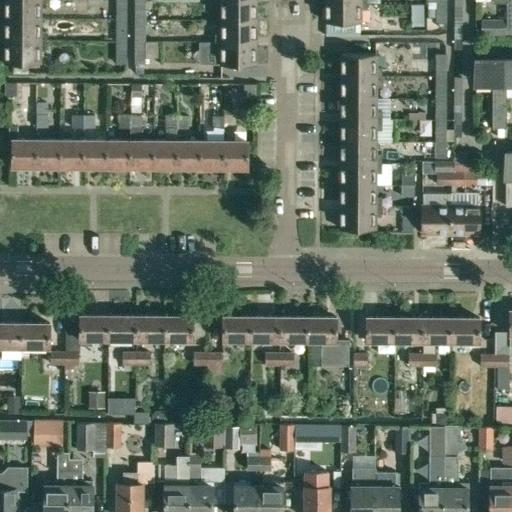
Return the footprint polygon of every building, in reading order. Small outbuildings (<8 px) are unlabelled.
[(47,7),(47,0),(6,0),(6,19),(40,19),(41,7),(47,7)] [(116,0),(117,3),(117,19),(127,19),(127,0),(116,0)] [(135,0),(136,3),(136,19),(146,19),(146,0),(135,0)] [(221,8),(222,20),(256,21),(256,0),(215,0),(215,7),(221,8)] [(366,0),(325,0),(325,22),(360,22),(360,10),(367,10),(366,0)] [(447,7),(436,7),(437,23),(446,23),(447,7)] [(40,30),(40,19),(6,19),(6,41),(47,41),(47,31),(40,30)] [(127,35),(127,19),(117,19),(117,35),(127,35)] [(146,19),(136,19),(135,35),(146,35),(146,19)] [(481,20),(481,35),(505,35),(504,19),(481,20)] [(215,32),(215,41),(256,42),(256,21),(222,20),(222,32),(215,32)] [(127,35),(117,35),(116,47),(117,63),(127,64),(127,47),(127,35)] [(136,63),(146,64),(146,35),(135,35),(136,63)] [(47,41),(6,41),(6,63),(40,63),(40,49),(47,50),(47,41)] [(256,42),(215,41),(215,52),(221,52),(222,64),(256,64),(256,42)] [(342,77),(383,77),(383,67),(376,67),(376,54),(342,54),(342,77)] [(437,55),(436,77),(446,78),(446,55),(437,55)] [(508,94),(508,83),(508,59),(476,59),(476,84),(493,84),(493,128),(508,128),(508,94)] [(342,77),(342,99),(376,99),(376,87),(383,87),(383,77),(342,77)] [(4,83),(4,96),(16,96),(16,82),(4,83)] [(436,99),(446,99),(446,83),(436,83),(436,99)] [(244,84),(244,97),(255,97),(256,84),(244,84)] [(376,110),(376,99),(342,99),(342,120),(383,120),(383,110),(376,110)] [(446,99),(436,99),(436,115),(446,115),(446,99)] [(37,127),(49,127),(49,115),(37,115),(37,127)] [(71,128),(84,128),(84,115),(71,115),(71,128)] [(95,115),(84,115),(84,128),(95,128),(95,115)] [(118,128),(131,128),(131,115),(118,115),(118,128)] [(142,115),(131,115),(131,128),(142,128),(142,115)] [(164,128),(178,128),(178,115),(164,115),(164,128)] [(189,115),(178,115),(178,128),(188,128),(189,115)] [(213,116),(213,128),(225,128),(225,116),(213,116)] [(342,120),(342,140),(377,141),(377,130),(382,130),(383,120),(342,120)] [(436,138),(436,140),(446,140),(446,126),(435,126),(436,138)] [(225,140),(225,166),(249,167),(249,140),(234,140),(234,133),(225,133),(225,140)] [(13,165),(38,165),(38,139),(38,138),(13,138),(13,165)] [(38,139),(38,165),(61,165),(61,139),(49,138),(38,139)] [(84,139),(61,139),(61,165),(84,165),(84,139)] [(108,139),(84,139),(84,165),(108,166),(108,139)] [(131,139),(108,139),(108,166),(131,166),(131,139)] [(131,166),(155,166),(155,139),(131,139),(131,166)] [(178,139),(155,139),(155,166),(178,166),(178,139)] [(202,140),(178,139),(178,166),(202,166),(202,140)] [(225,140),(202,140),(202,166),(225,166),(225,140)] [(342,140),(341,162),(383,162),(383,152),(376,152),(377,141),(342,140)] [(383,162),(341,162),(341,184),(376,184),(376,172),(383,172),(383,162)] [(451,172),(437,173),(437,184),(451,184),(451,172)] [(451,172),(451,184),(476,184),(476,172),(465,172),(453,172),(451,172)] [(402,173),(402,184),(414,184),(414,174),(402,173)] [(341,184),(341,205),(383,206),(382,195),(376,195),(376,184),(341,184)] [(414,184),(402,184),(402,195),(414,195),(414,184)] [(383,206),(341,205),(341,228),(376,228),(376,215),(383,215),(383,206)] [(451,233),(451,205),(422,205),(422,233),(451,233)] [(474,205),(451,205),(451,233),(479,233),(479,205),(474,205)] [(92,338),(108,338),(108,314),(80,314),(80,345),(92,345),(92,338)] [(137,315),(108,314),(108,338),(137,339),(137,315)] [(137,315),(137,339),(165,339),(165,315),(137,315)] [(193,315),(165,315),(165,339),(193,339),(193,315)] [(251,340),(251,316),(223,315),(223,339),(251,340)] [(279,316),(251,316),(251,340),(279,340),(279,316)] [(308,316),(279,316),(279,340),(308,340),(308,316)] [(308,362),(322,362),(322,365),(348,364),(349,339),(337,339),(336,316),(308,316),(308,340),(308,362)] [(381,340),(395,341),(395,316),(366,316),(366,340),(366,352),(368,352),(381,352),(381,340)] [(423,316),(395,316),(395,341),(423,341),(423,316)] [(452,317),(423,316),(423,341),(452,341),(452,317)] [(452,317),(452,341),(466,341),(466,350),(480,350),(480,353),(495,353),(495,333),(480,333),(480,317),(452,317)] [(20,346),(20,322),(0,321),(0,345),(1,346),(2,359),(20,359),(20,346)] [(20,322),(20,346),(50,346),(50,322),(20,322)] [(65,363),(65,351),(51,350),(51,363),(65,363)] [(65,351),(65,363),(79,363),(79,350),(65,351)] [(136,363),(136,351),(122,351),(122,363),(136,363)] [(136,351),(136,363),(150,363),(150,351),(136,351)] [(193,363),(208,364),(208,352),(193,352),(193,363)] [(208,352),(208,364),(208,373),(221,373),(221,352),(208,352)] [(280,364),(280,352),(265,352),(265,364),(280,364)] [(294,352),(280,352),(280,364),(293,364),(294,352)] [(368,352),(366,352),(354,352),(354,364),(355,364),(354,377),(367,377),(367,365),(368,365),(368,352)] [(423,365),(423,353),(409,353),(409,365),(423,365)] [(437,353),(423,353),(423,365),(437,365),(437,353)] [(480,365),(495,365),(495,353),(480,353),(480,365)] [(495,353),(495,365),(508,365),(508,353),(495,353)] [(507,366),(495,366),(495,390),(507,390),(507,366)] [(511,423),(511,407),(496,407),(496,423),(511,423)] [(32,419),(0,419),(0,433),(32,433),(32,419)] [(63,420),(48,420),(48,446),(62,446),(63,420)] [(120,421),(107,421),(107,444),(120,444),(120,421)] [(173,422),(155,421),(156,443),(173,443),(173,422)] [(78,422),(78,450),(93,450),(93,456),(104,456),(103,422),(78,422)] [(205,444),(222,444),(221,422),(205,423),(205,444)] [(292,424),(280,424),(281,450),(292,450),(292,430),(292,424)] [(307,424),(295,424),(295,450),(307,450),(307,424)] [(225,426),(224,448),(239,449),(239,426),(225,426)] [(341,426),(340,451),(354,452),(354,426),(341,426)] [(408,426),(394,426),(394,452),(408,452),(408,426)] [(445,456),(444,511),(468,511),(469,483),(458,482),(458,456),(458,451),(461,439),(461,426),(444,426),(444,446),(445,456)] [(493,427),(480,426),(480,449),(493,449),(493,427)] [(444,511),(445,456),(444,446),(434,446),(434,455),(430,456),(429,482),(420,482),(419,511),(444,511)] [(44,511),(69,511),(69,484),(69,458),(69,451),(57,451),(57,480),(45,480),(44,511)] [(177,468),(177,480),(165,481),(164,511),(189,511),(190,455),(177,455),(177,468)] [(201,455),(190,455),(189,511),(212,511),(213,480),(200,481),(200,468),(201,455)] [(260,469),(260,456),(247,456),(247,469),(260,469)] [(271,456),(260,456),(260,469),(271,469),(271,456)] [(69,458),(69,484),(69,511),(92,511),(93,480),(82,480),(83,458),(69,458)] [(138,462),(138,471),(124,471),(124,482),(119,482),(118,511),(142,511),(143,483),(153,483),(153,461),(138,462)] [(4,473),(4,480),(0,479),(0,511),(17,511),(17,489),(29,489),(29,466),(11,466),(4,473)] [(511,511),(511,466),(491,467),(490,511),(511,511)] [(374,511),(375,480),(375,471),(375,467),(352,467),(351,484),(350,484),(349,511),(374,511)] [(327,470),(305,470),(305,511),(329,511),(329,486),(328,485),(327,470)] [(375,480),(374,511),(398,511),(399,485),(395,485),(395,471),(375,471),(375,480)] [(260,511),(261,485),(250,485),(250,481),(236,481),(235,511),(260,511)] [(269,485),(261,485),(260,511),(283,511),(283,481),(269,481),(269,485)]
